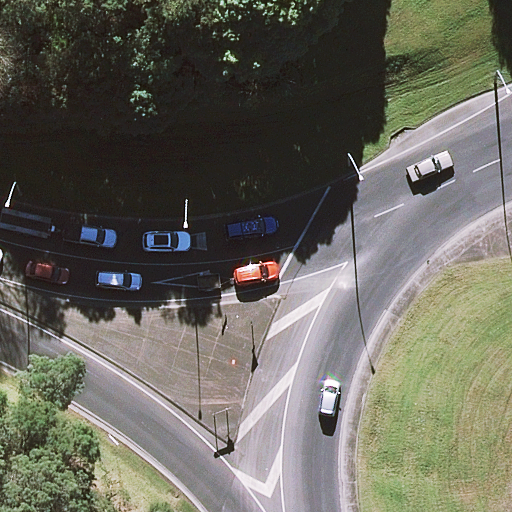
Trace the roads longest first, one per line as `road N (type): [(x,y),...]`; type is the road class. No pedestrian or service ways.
road 1 (trunk): [(0,240),(145,265),(297,246),(413,213)]
road 2 (trunk): [(314,511),(309,447),(341,333),(413,213)]
road 3 (trunk): [(237,511),(142,414),(0,328)]
